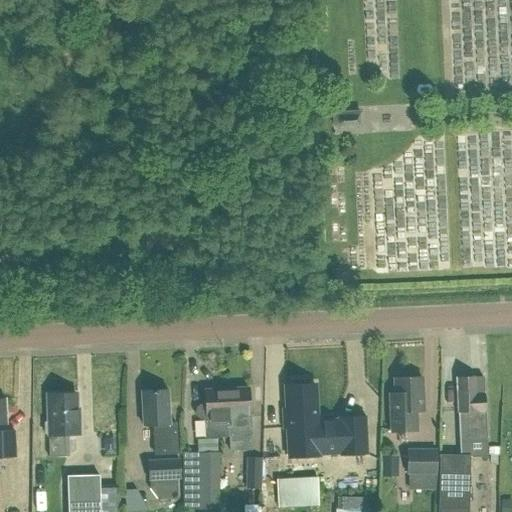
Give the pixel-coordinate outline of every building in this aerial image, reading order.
[(362,112),(332,113),(333,131),(363,130),(362,112)] [(33,177),(25,178),(26,186),(34,185),(33,177)] [(482,377),(456,378),(458,441),(484,440),(483,412),(484,412),(482,377)] [(390,432),(410,431),(417,431),(416,410),(421,410),(420,378),(394,379),(395,393),(389,394),(389,411),(390,432)] [(287,410),(285,410),(286,428),(288,428),(289,436),(290,459),(305,458),(318,457),(318,455),(339,454),(340,456),(367,455),(365,417),(338,418),(338,420),(316,421),(314,384),(313,384),(310,384),(308,379),(305,379),(293,380),(291,380),(289,385),(286,385),(287,410)] [(225,389),(228,436),(229,451),(250,450),(250,440),(252,440),(250,417),(251,417),(251,403),(248,403),(247,388),(225,389)] [(205,437),(228,436),(225,389),(204,390),(205,405),(199,405),(196,408),(195,413),(197,417),(201,420),(204,420),(205,437)] [(169,424),(167,391),(141,392),(142,426),(153,426),(154,455),(176,454),(175,424),(169,424)] [(75,408),(74,394),(46,395),(48,456),(65,456),(65,434),(78,434),(77,408),(75,408)] [(5,431),(4,399),(0,398),(0,457),(14,457),(13,430),(5,431)] [(434,490),(434,449),(404,449),(404,474),(406,474),(406,489),(434,490)] [(181,509),(217,509),(217,452),(181,452),(181,509)] [(381,456),(380,478),(397,479),(398,457),(381,456)] [(466,511),(468,457),(459,457),(459,456),(437,456),(435,511),(466,511)] [(258,489),(259,458),(245,458),(244,489),(258,489)] [(146,480),(178,479),(177,459),(145,460),(146,480)] [(67,511),(99,511),(98,475),(66,476),(67,511)] [(317,479),(277,480),(278,508),(319,506),(317,479)] [(511,511),(511,509),(506,509),(506,500),(500,500),(499,511),(511,511)]
